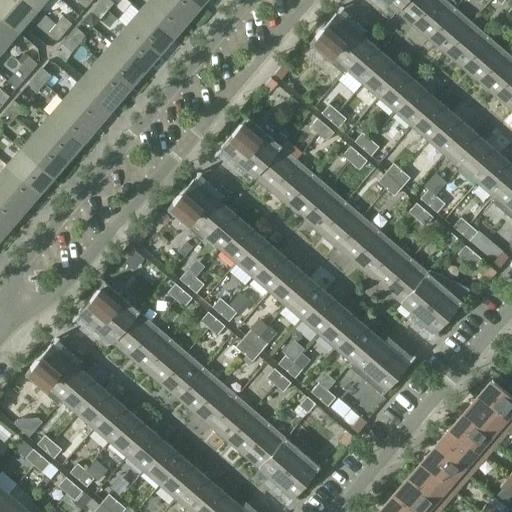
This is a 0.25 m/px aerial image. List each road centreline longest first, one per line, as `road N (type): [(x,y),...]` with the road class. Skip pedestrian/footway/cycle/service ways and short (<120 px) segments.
road 1 (residential): [(20,311),(57,294),(309,0)]
road 2 (residential): [(247,0),(0,290)]
road 3 (residential): [(336,511),(511,306)]
